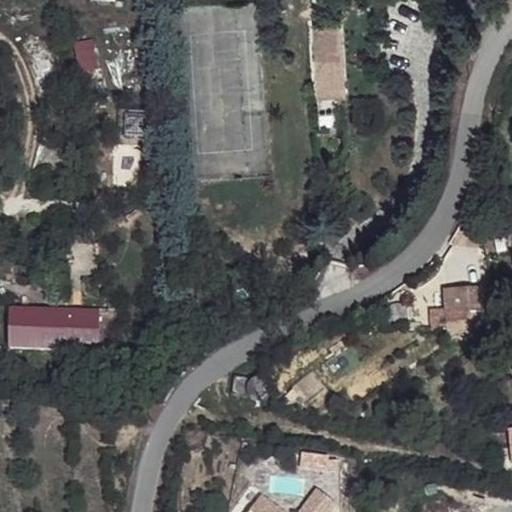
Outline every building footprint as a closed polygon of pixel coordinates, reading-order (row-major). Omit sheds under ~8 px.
[(348,93),(347,33),(325,33),(326,94),(348,93)] [(71,44),(77,74),(98,70),(92,40),(71,44)] [(446,294),(450,332),(495,327),(492,290),(446,294)] [(384,308),(386,327),(393,327),(412,324),(407,296),(395,297),(384,308)] [(0,308),(0,346),(73,347),(73,310),(0,308)] [(252,385),(247,403),(256,406),(254,410),(264,415),(274,413),(277,410),(280,406),(281,396),(280,392),(276,387),(272,385),(264,383),(263,388),(252,385)]
